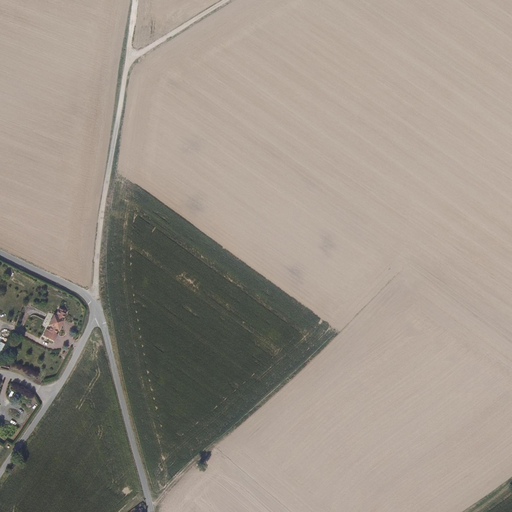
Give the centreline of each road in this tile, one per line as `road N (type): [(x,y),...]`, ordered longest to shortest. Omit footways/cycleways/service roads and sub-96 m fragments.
road 1 (track): [(125,55),(96,306)]
road 2 (residential): [(150,511),(96,306)]
road 3 (residential): [(0,485),(60,394),(96,306)]
